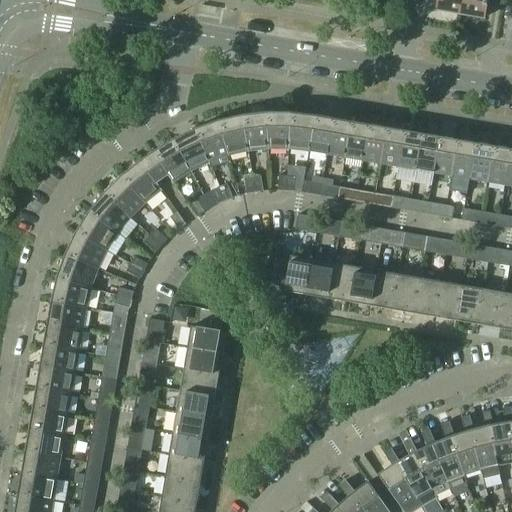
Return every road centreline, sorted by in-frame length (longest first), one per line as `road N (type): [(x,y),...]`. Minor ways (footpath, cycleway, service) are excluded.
road 1 (residential): [(105,511),(145,299),(166,260),(218,219),(295,200),(511,240)]
road 2 (residential): [(0,443),(39,248),(91,170),(132,134)]
road 3 (residential): [(264,511),(310,464),(388,411),(511,374)]
road 4 (tertiary): [(184,31),(403,67)]
road 5 (unclassified): [(132,134),(173,95),(184,31)]
